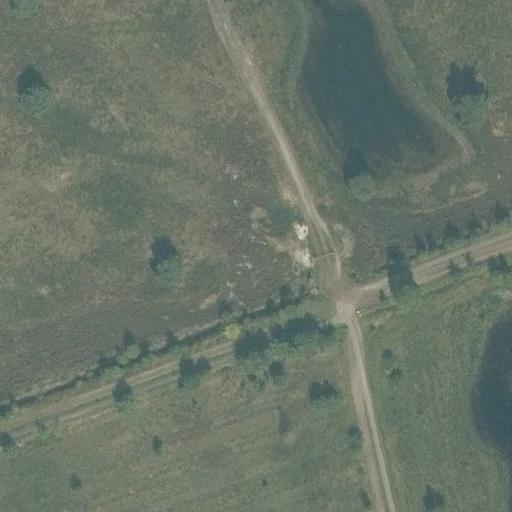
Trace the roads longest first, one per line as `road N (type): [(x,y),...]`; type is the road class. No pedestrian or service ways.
road 1 (track): [(0,431),(333,310)]
road 2 (track): [(343,307),(273,128),(204,0)]
road 3 (track): [(337,321),(383,511)]
road 4 (track): [(343,307),(511,247)]
